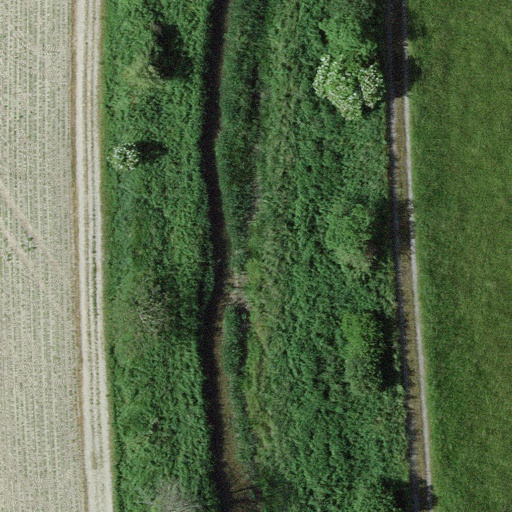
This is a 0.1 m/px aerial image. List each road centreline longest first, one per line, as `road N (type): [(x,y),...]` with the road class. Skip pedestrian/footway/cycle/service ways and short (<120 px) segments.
road 1 (track): [(395,0),(420,511)]
road 2 (track): [(116,511),(104,0)]
